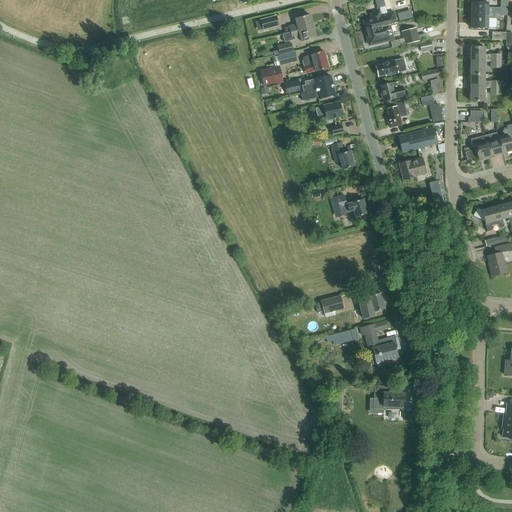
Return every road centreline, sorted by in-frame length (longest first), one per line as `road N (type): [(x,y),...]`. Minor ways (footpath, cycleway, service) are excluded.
road 1 (tertiary): [(433,455),(435,373),(334,0)]
road 2 (residential): [(450,186),(451,0)]
road 3 (residential): [(475,460),(478,304)]
road 4 (residential): [(478,304),(450,186)]
